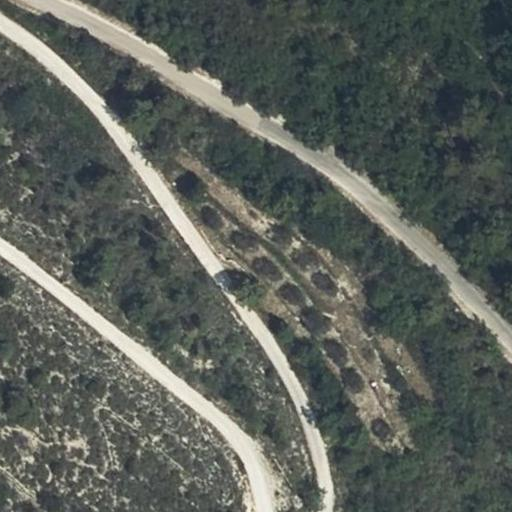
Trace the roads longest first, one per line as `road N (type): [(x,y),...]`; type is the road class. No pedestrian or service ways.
road 1 (track): [(0,30),(59,73),(180,227),(316,428),(330,501),(324,511)]
road 2 (unclassified): [(511,343),(339,172),(229,101),(39,0)]
road 3 (track): [(263,511),(244,444),(0,261)]
